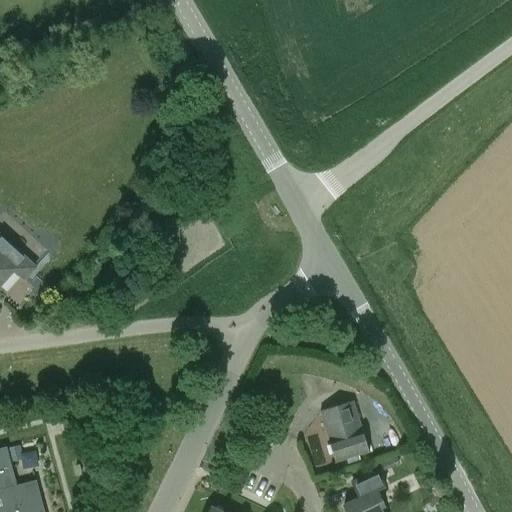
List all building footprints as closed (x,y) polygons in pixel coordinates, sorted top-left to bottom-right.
[(180,247),(179,220),(166,220),(167,247),(180,247)] [(24,279),(35,267),(0,235),(0,284),(14,270),(24,279)] [(361,429),(352,401),(320,411),(329,440),(328,440),(335,462),(369,451),(362,429),(361,429)] [(404,441),(392,427),(381,437),(392,451),(404,441)] [(17,485),(7,447),(0,448),(0,511),(44,511),(36,480),(17,485)] [(395,455),(380,462),(383,469),(398,462),(395,455)] [(382,511),(380,508),(384,506),(377,490),(384,486),(377,471),(351,483),(358,498),(344,505),(347,511),(382,511)]
